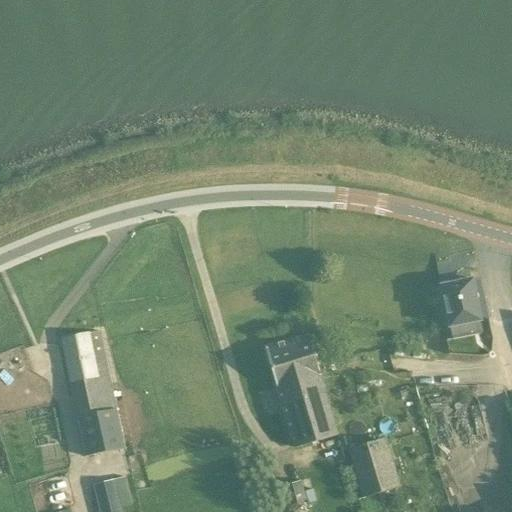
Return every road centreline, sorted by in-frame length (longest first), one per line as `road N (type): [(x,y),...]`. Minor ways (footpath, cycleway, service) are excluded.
road 1 (tertiary): [(0,261),(114,217),(254,195),(360,201),(511,240)]
road 2 (unknown): [(205,199),(242,408),(273,450)]
